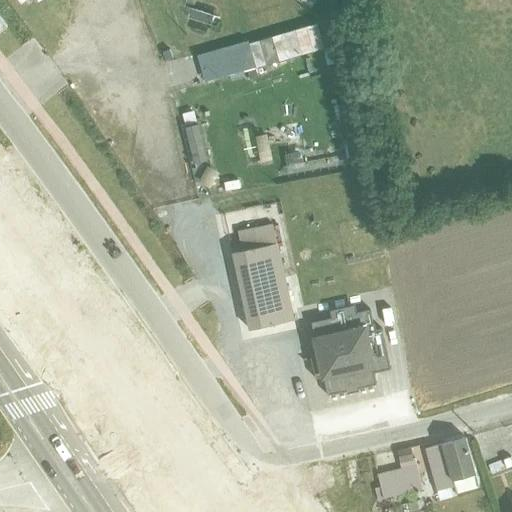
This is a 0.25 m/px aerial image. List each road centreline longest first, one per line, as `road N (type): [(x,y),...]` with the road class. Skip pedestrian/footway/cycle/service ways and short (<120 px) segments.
road 1 (unclassified): [(266,460),(0,101)]
road 2 (motorway): [(223,511),(0,213)]
road 3 (unclassified): [(511,403),(266,460)]
road 4 (motorway): [(0,354),(117,511)]
